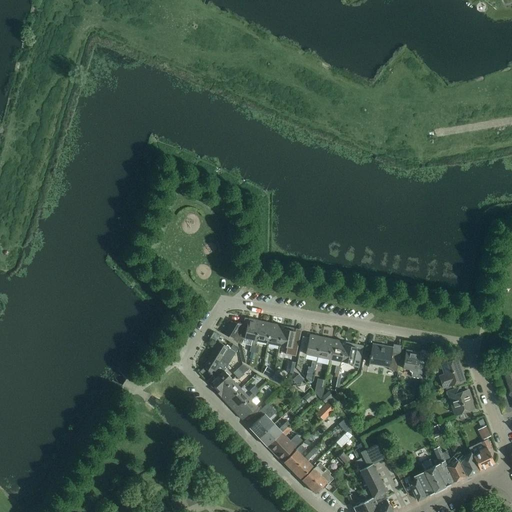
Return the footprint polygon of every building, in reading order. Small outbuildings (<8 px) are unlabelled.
[(244,339),(248,318),(244,317),(243,324),(231,321),(223,334),(232,339),(240,344),(244,339)] [(248,318),(244,339),(251,340),(249,351),(253,352),(254,345),(255,341),(260,321),(248,318)] [(267,343),(271,323),(260,321),(255,341),(267,343)] [(279,345),(283,329),(283,326),(271,323),(267,343),(279,345)] [(287,347),(285,354),(296,356),(300,335),(294,334),(295,328),(283,326),(283,329),(279,345),(287,347)] [(317,356),(321,337),(309,334),(308,337),(302,336),(298,355),(304,356),(305,354),(317,356)] [(321,337),(317,356),(329,359),(333,339),(321,337)] [(340,361),(344,342),(333,339),(329,359),(340,361)] [(230,349),(229,348),(218,341),(211,353),(228,363),(235,352),(238,347),(233,344),(230,349)] [(357,344),(344,342),(340,361),(353,364),(352,366),(359,367),(362,348),(356,347),(357,344)] [(396,371),(398,363),(400,353),(392,352),(392,347),(372,344),(370,354),(368,362),(389,366),(388,369),(396,371)] [(421,378),(422,374),(424,364),(418,363),(420,352),(405,350),(404,360),(402,367),(409,369),(409,370),(410,371),(411,372),(411,376),(421,378)] [(223,370),(228,363),(211,353),(203,365),(212,375),(206,381),(208,384),(222,370),(223,370)] [(458,361),(457,359),(440,364),(444,374),(439,376),(443,388),(464,380),(460,367),(461,367),(459,361),(458,361)] [(276,371),(279,365),(274,362),(271,368),(276,371)] [(235,375),(245,366),(242,364),(233,373),(235,375)] [(511,365),(502,369),(511,398),(511,365)] [(238,378),(243,374),(249,369),(245,366),(235,375),(238,378)] [(271,379),(273,370),(267,366),(262,373),(271,379)] [(339,386),(342,374),(343,367),(339,366),(337,376),(334,390),(339,386)] [(219,391),(231,379),(223,370),(222,370),(208,384),(212,388),(214,386),(219,391)] [(279,384),(284,377),(273,370),(271,379),(279,384)] [(296,383),(302,378),(298,374),(293,379),(296,383)] [(225,402),(240,388),(231,379),(219,391),(217,393),(225,402)] [(461,392),(459,387),(446,391),(451,403),(452,402),(457,414),(472,409),(469,401),(471,401),(467,390),(461,392)] [(234,411),(248,397),(240,388),(225,402),(234,411)] [(251,418),(258,411),(260,409),(251,400),(255,396),(260,391),(257,388),(252,393),(248,397),(234,411),(242,419),(247,414),(251,418)] [(308,402),(316,396),(311,390),(303,397),(305,399),(308,402)] [(324,403),(328,400),(327,400),(333,395),(328,390),(320,398),(324,403)] [(332,405),(341,397),(336,392),(333,395),(327,400),(328,400),(332,405)] [(421,395),(408,401),(411,407),(423,401),(421,395)] [(278,402),(272,406),(277,412),(282,407),(278,402)] [(258,437),(273,423),(268,418),(275,411),(267,403),(260,409),(258,411),(262,416),(249,427),(258,437)] [(324,417),(333,409),(327,403),(318,412),(324,417)] [(349,415),(341,421),(344,425),(340,428),(343,432),(355,423),(349,415)] [(258,437),(266,445),(289,424),(286,421),(283,424),(278,428),(273,423),(258,437)] [(491,421),(484,425),(489,435),(497,431),(491,421)] [(281,461),(302,440),(296,435),(291,441),(285,435),(291,429),(288,426),(289,424),(266,445),(281,461)] [(340,447),(352,435),(347,431),(336,442),(340,447)] [(308,445),(313,439),(309,435),(303,441),(308,445)] [(479,470),(494,463),(487,449),(491,447),(487,439),(480,442),(482,448),(478,450),(479,452),(472,456),(479,470)] [(375,502),(385,498),(385,497),(389,496),(369,462),(386,454),(380,442),(366,449),(363,451),(360,452),(362,457),(357,459),(354,461),(359,470),(359,471),(368,488),(375,502)] [(291,470),(303,458),(300,454),(305,449),(300,444),(295,449),(290,454),(283,462),(291,470)] [(300,478),(312,465),(307,460),(318,449),(315,446),(303,458),(291,470),(300,478)] [(402,472),(397,475),(402,485),(403,487),(406,494),(413,491),(417,499),(417,500),(434,491),(434,492),(445,487),(444,486),(454,481),(447,465),(444,461),(445,461),(438,447),(433,449),(440,463),(435,466),(434,465),(433,466),(430,460),(421,464),(424,470),(423,471),(423,472),(411,478),(409,475),(405,478),(402,472)] [(343,464),(349,459),(343,452),(337,457),(343,464)] [(461,457),(459,452),(454,454),(457,460),(459,463),(461,462),(462,466),(467,476),(479,470),(472,456),(470,453),(461,457)] [(454,481),(465,476),(461,467),(459,463),(457,460),(447,465),(454,481)] [(308,486),(326,469),(319,462),(308,472),(301,480),(308,486)] [(328,483),(333,478),(327,472),(328,471),(326,469),(308,486),(315,493),(326,482),(328,483)] [(334,487),(338,483),(334,479),(330,484),(334,487)] [(375,502),(368,488),(363,490),(368,500),(371,507),(372,507),(374,509),(373,510),(373,511),(392,511),(385,498),(375,502)] [(184,496),(175,500),(180,510),(188,506),(184,496)] [(368,500),(366,499),(362,501),(362,502),(353,507),(355,511),(373,511),(373,510),(374,509),(372,507),(371,507),(368,500)]
